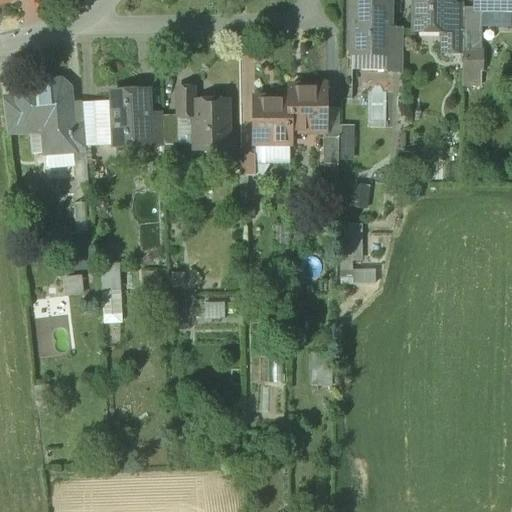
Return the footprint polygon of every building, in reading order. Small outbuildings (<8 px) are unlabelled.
[(388,0),(352,0),(351,54),(386,55),(387,55),(388,31),(388,0)] [(451,0),(415,0),(415,33),(443,34),(451,34),(452,8),(451,0)] [(511,0),(475,0),(476,9),(476,10),(482,10),(511,11),(511,0)] [(463,8),(452,8),(451,34),(443,34),(443,52),(462,52),(463,9),(463,8)] [(476,10),(476,9),(463,9),(462,52),(481,52),(482,10),(476,10)] [(402,31),(388,31),(387,55),(386,55),(386,72),(402,72),(402,31)] [(484,64),(463,64),(463,88),(484,88),(484,64)] [(60,83),(51,84),(49,86),(39,87),(37,85),(23,87),(16,94),(17,98),(20,133),(36,131),(42,124),(50,124),(51,133),(46,139),(47,154),(74,151),(72,126),(68,90),(60,83)] [(325,86),(289,86),(289,97),(289,131),(325,131),(325,86)] [(194,89),(177,90),(177,115),(194,115),(194,101),(194,89)] [(139,91),(112,93),(115,149),(150,147),(149,114),(148,91),(146,91),(144,90),(141,90),(139,91)] [(289,97),(254,97),(254,143),(289,143),(289,131),(289,97)] [(17,98),(5,99),(9,134),(20,133),(17,98)] [(228,100),(215,101),(215,104),(207,104),(207,101),(194,101),(194,115),(194,148),(229,148),(228,100)] [(162,113),(149,114),(150,147),(163,147),(162,113)] [(84,125),(72,126),(74,151),(86,151),(84,125)] [(342,161),(357,160),(356,125),(341,126),(342,161)] [(338,137),(323,137),(323,163),(338,163),(338,137)] [(256,173),(256,148),(240,148),(240,174),(256,173)] [(373,186),(356,184),(353,208),(370,210),(373,186)] [(339,284),(375,284),(375,270),(351,270),(351,260),(362,260),(362,224),(333,224),(333,256),(339,256),(339,284)] [(104,323),(123,323),(120,262),(102,262),(104,323)] [(83,274),(62,275),(63,295),(84,294),(83,274)] [(331,354),(312,354),(312,382),(330,383),(331,354)]
